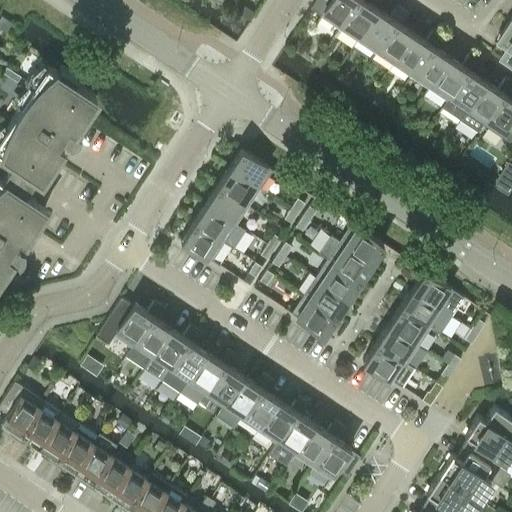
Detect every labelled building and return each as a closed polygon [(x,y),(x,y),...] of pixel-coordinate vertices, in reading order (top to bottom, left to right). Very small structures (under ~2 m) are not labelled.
[(314,0),(310,6),(338,25),(354,0),(314,0)] [(354,0),(338,25),(356,37),(377,6),(366,0),(354,0)] [(377,6),(356,37),(374,49),(402,7),(396,3),(389,15),(377,6)] [(374,49),(392,61),(413,30),(400,22),(408,11),(402,7),(374,49)] [(511,21),(508,19),(496,37),(505,44),(498,54),(511,62),(511,21)] [(413,30),(392,61),(410,73),(438,31),(432,27),(425,38),(413,30)] [(410,73),(428,85),(448,54),(436,46),(444,35),(438,31),(410,73)] [(446,97),(474,55),(468,51),(461,62),(448,54),(428,85),(446,97)] [(447,97),(441,105),(459,117),(484,78),(472,70),(480,59),(474,55),(446,97),(447,97)] [(0,273),(12,255),(11,254),(12,253),(17,260),(20,257),(23,253),(23,249),(23,244),(22,244),(22,245),(18,244),(22,238),(23,238),(45,206),(29,195),(62,144),(66,138),(68,140),(68,141),(68,142),(72,140),(76,138),(78,135),(80,130),(79,130),(79,131),(72,128),(73,127),(74,128),(95,95),(73,80),(76,75),(60,64),(56,69),(46,63),(6,123),(0,118),(0,273)] [(482,121),(510,79),(504,75),(496,86),(484,78),(459,117),(477,129),(482,121)] [(511,88),(511,80),(510,79),(482,121),(501,133),(507,137),(511,136),(511,117),(511,116),(511,96),(508,94),(511,88)] [(227,165),(258,185),(270,166),(240,146),(227,165)] [(215,183),(246,203),(258,185),(227,165),(215,183)] [(246,203),(215,183),(203,201),(234,221),(234,220),(246,203)] [(296,196),(289,206),(296,210),(303,200),(296,196)] [(244,227),(234,220),(234,221),(203,201),(192,218),(222,239),(222,238),(232,245),(244,227)] [(308,204),(301,214),(308,218),(315,208),(308,204)] [(296,210),(289,206),(283,216),(289,220),(296,210)] [(308,218),(301,214),(294,224),(301,228),(308,218)] [(210,257),(222,239),(192,218),(179,237),(210,257)] [(339,239),(370,259),(382,241),(352,220),(340,239),(339,239)] [(272,232),(265,242),(272,246),(279,236),(272,232)] [(340,239),(330,232),(318,250),(327,257),(358,277),(370,259),(339,239),(340,239)] [(284,239),(277,249),(284,254),(291,244),(284,239)] [(265,242),(259,252),(265,256),(272,246),(265,242)] [(270,260),(277,264),(284,254),(277,249),(270,260)] [(315,275),(346,295),(358,277),(327,257),(315,275)] [(253,274),(254,273),(260,264),(253,260),(247,270),(253,274)] [(265,282),(272,272),(265,267),(258,278),(265,282)] [(463,294),(431,273),(422,267),(410,286),(450,313),(463,294)] [(315,275),(303,293),(334,313),(346,295),(315,275)] [(398,304),(428,324),(438,331),(450,313),(410,286),(398,304)] [(112,331),(131,343),(159,301),(153,297),(146,309),(121,292),(93,333),(105,341),(112,331)] [(334,313),(303,293),(291,311),(321,332),(334,313)] [(169,325),(157,317),(165,305),(159,301),(131,343),(124,353),(142,365),(169,325)] [(428,324),(398,304),(386,322),(416,342),(428,324)] [(470,326),(477,331),(483,320),(477,316),(470,326)] [(160,377),(195,325),(189,321),(182,333),(169,325),(142,365),(160,377)] [(416,342),(386,322),(374,340),(404,360),(416,342)] [(195,325),(160,377),(178,389),(205,349),(193,341),(201,329),(195,325)] [(470,341),(477,331),(470,326),(463,336),(470,341)] [(361,358),(400,384),(413,366),(404,360),(374,340),(361,358)] [(218,357),(205,349),(178,389),(196,401),(203,391),(231,349),(225,345),(218,357)] [(237,353),(231,349),(203,391),(221,403),(241,373),(229,365),(237,353)] [(446,362),(453,366),(459,356),(453,352),(446,362)] [(439,372),(446,377),(453,366),(446,362),(439,372)] [(241,373),(221,403),(239,415),(267,373),(261,369),(254,381),(241,373)] [(267,373),(239,415),(257,427),(277,396),(265,388),(273,377),(267,373)] [(37,404),(38,405),(43,398),(14,379),(0,399),(0,406),(6,410),(0,419),(0,420),(11,428),(9,432),(16,437),(37,404)] [(434,394),(441,384),(434,380),(427,390),(434,394)] [(257,427),(275,439),(303,397),(297,393),(289,405),(277,396),(257,427)] [(293,451),(313,420),(301,412),(309,401),(303,397),(275,439),(293,451)] [(37,404),(16,437),(23,442),(26,437),(37,445),(55,416),(60,409),(43,398),(38,405),(37,404)] [(511,442),(511,414),(493,402),(483,417),(477,412),(463,432),(468,435),(462,445),(507,475),(509,472),(497,465),(502,458),(511,442)] [(55,416),(37,445),(47,452),(44,456),(52,461),(73,428),(78,421),(60,409),(55,416)] [(313,420),(293,451),(310,463),(339,421),(333,417),(325,428),(313,420)] [(73,428),(52,461),(59,466),(62,461),(73,469),(91,440),(96,433),(78,421),(73,428)] [(339,421),(310,463),(330,475),(335,466),(346,473),(359,453),(349,446),(350,445),(337,436),(345,425),(339,421)] [(91,440),(73,469),(83,476),(81,480),(88,485),(109,452),(91,440)] [(438,470),(476,496),(489,477),(501,485),(507,475),(462,445),(456,454),(451,451),(438,470)] [(109,452),(88,485),(95,490),(98,485),(109,492),(127,464),(109,452)] [(127,464),(109,492),(119,500),(116,504),(124,509),(146,476),(127,464)] [(137,511),(148,511),(169,481),(150,469),(146,476),(124,509),(128,511),(132,511),(134,509),(137,511)] [(465,511),(476,496),(438,470),(424,490),(429,493),(423,503),(437,511),(465,511)] [(173,511),(181,500),(186,493),(169,481),(148,511),(173,511)] [(199,511),(182,500),(174,511),(199,511)] [(437,511),(423,503),(416,511),(412,509),(409,511),(437,511)]
